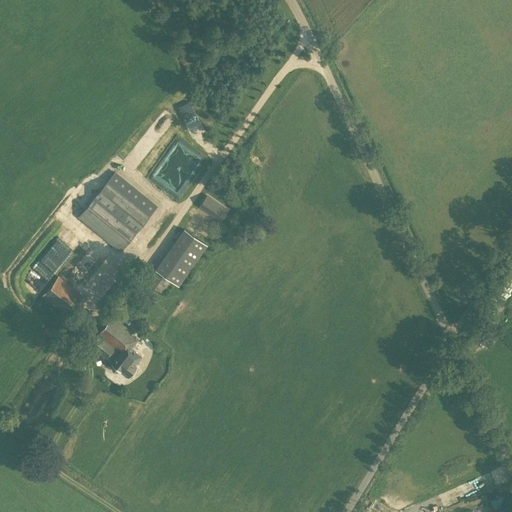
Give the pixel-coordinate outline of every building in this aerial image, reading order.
[(158,205),(114,171),(78,217),(120,251),(150,215),(158,205)] [(207,196),(200,205),(221,219),(227,210),(207,196)] [(147,282),(162,292),(170,281),(178,286),(207,245),(183,228),(166,252),(168,253),(147,282)] [(83,296),(58,276),(41,296),(67,317),(83,296)] [(120,369),(128,376),(136,366),(134,365),(141,355),(131,347),(137,340),(130,334),(132,332),(112,316),(89,345),(106,359),(111,363),(110,363),(119,370),(120,369)] [(43,331),(50,337),(55,331),(48,325),(43,331)]
